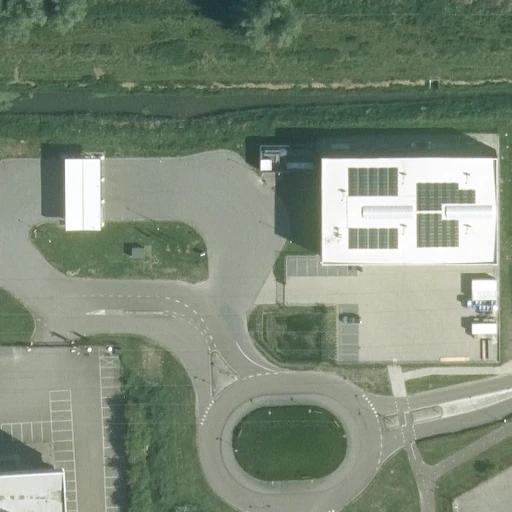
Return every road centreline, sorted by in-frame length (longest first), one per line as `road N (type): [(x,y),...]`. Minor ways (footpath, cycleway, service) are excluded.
road 1 (unclassified): [(287,387),(229,351),(211,305),(196,291),(171,283),(23,282)]
road 2 (unclassified): [(23,282),(57,319),(158,325),(196,351),(212,438)]
